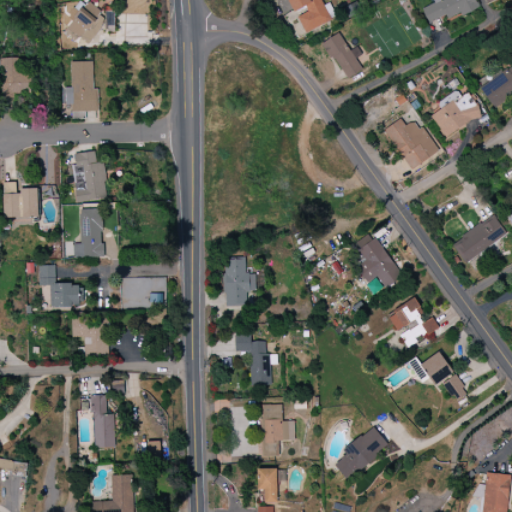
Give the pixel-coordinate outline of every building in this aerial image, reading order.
[(305,33),(331,21),(321,0),(287,0),(294,15),(295,14),(305,33)] [(473,0),(432,0),(434,4),(422,9),(429,26),(476,6),(473,0)] [(89,45),(107,17),(84,2),(64,34),(75,42),(78,38),(89,45)] [(105,32),(114,32),(114,12),(105,12),(105,32)] [(356,59),(361,56),(357,47),(348,52),(340,34),(325,41),(342,80),(362,71),(356,59)] [(28,94),(27,58),(0,58),(0,79),(1,99),(14,98),(14,94),(28,94)] [(72,112),(98,112),(98,89),(93,89),(92,62),(70,62),(70,88),(65,88),(65,105),(72,105),(72,112)] [(511,67),(479,87),(492,108),(511,95),(511,67)] [(467,93),(460,98),(456,91),(437,103),(441,109),(430,116),(445,139),(482,115),(467,93)] [(437,153),(415,120),(405,127),(400,119),(383,131),(409,171),(437,153)] [(75,202),(107,199),(103,163),(96,164),(95,152),(74,154),(75,165),(72,165),(75,202)] [(3,218),(38,217),(37,188),(17,189),(17,182),(2,183),(3,218)] [(74,258),(103,258),(102,209),(79,210),(80,244),(74,244),(74,258)] [(506,235),(494,216),(451,243),(463,263),(506,235)] [(385,289),(400,279),(372,232),(353,244),(363,261),(356,265),(367,283),(377,277),(385,289)] [(245,274),(245,259),(224,260),(225,306),(245,305),(244,292),(255,292),(255,274),(245,274)] [(55,265),(38,266),(39,285),(56,285),(55,265)] [(49,286),(50,308),(85,307),(84,284),(49,286)] [(397,334),(399,333),(406,346),(438,329),(432,318),(427,320),(416,299),(387,315),(397,334)] [(72,338),(83,337),(84,358),(103,357),(102,318),(71,319),(72,338)] [(235,352),(249,352),(250,387),(271,386),(270,365),(277,365),(277,354),(265,355),(264,342),(251,342),(251,335),(234,336),(235,352)] [(421,363),(433,385),(453,374),(441,352),(421,363)] [(467,394),(455,375),(444,382),(455,401),(467,394)] [(111,381),(112,394),(123,394),(122,381),(111,381)] [(93,448),(115,448),(114,415),(106,415),(106,396),(92,396),(93,448)] [(262,458),(278,457),(278,441),(294,441),(293,421),(281,421),(281,405),(261,405),(262,458)] [(343,450),(347,455),(334,465),(345,480),(389,448),(374,427),(343,450)] [(160,441),(145,442),(145,461),(160,460),(160,441)] [(26,462),(0,459),(0,469),(25,472),(26,462)] [(480,511),(506,511),(510,476),(486,473),(484,485),(476,484),(474,497),(482,498),(480,511)] [(112,502),(91,502),(91,511),(100,511),(132,511),(132,475),(111,476),(112,502)]
